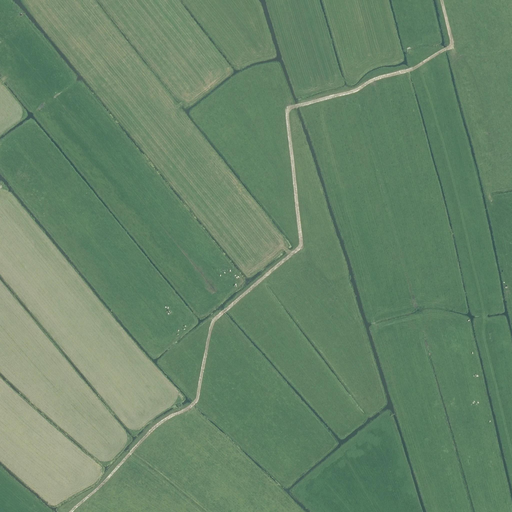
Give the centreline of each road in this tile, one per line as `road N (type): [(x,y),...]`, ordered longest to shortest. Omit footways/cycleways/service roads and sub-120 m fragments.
road 1 (track): [(290,255),(214,320),(194,403),(149,431),(70,511)]
road 2 (track): [(452,45),(411,69),(287,110),(301,246),(290,255),(285,249)]
